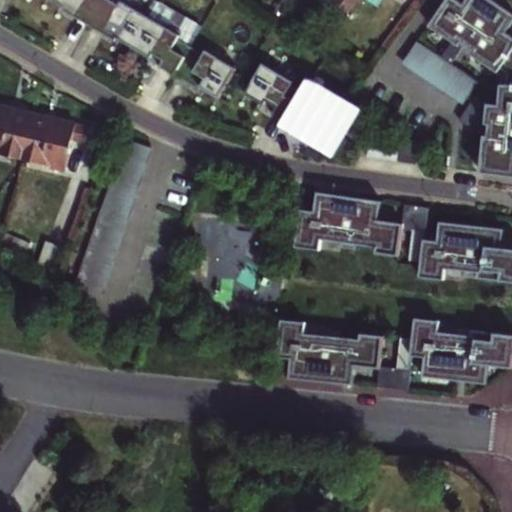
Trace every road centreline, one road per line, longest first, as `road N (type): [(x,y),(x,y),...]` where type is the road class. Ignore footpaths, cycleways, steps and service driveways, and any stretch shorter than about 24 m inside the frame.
road 1 (residential): [(511,201),(217,149),(131,113),(0,36)]
road 2 (residential): [(511,436),(112,394),(0,373)]
